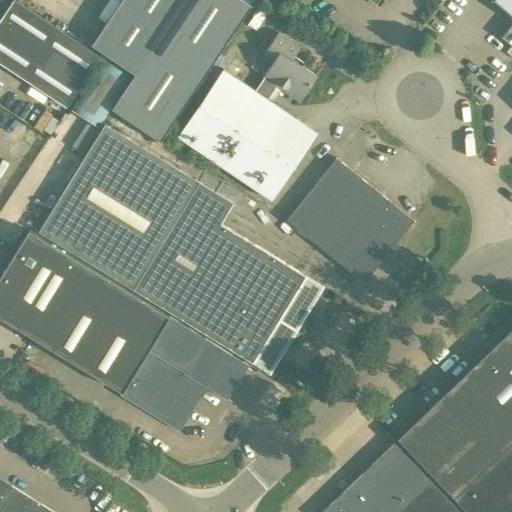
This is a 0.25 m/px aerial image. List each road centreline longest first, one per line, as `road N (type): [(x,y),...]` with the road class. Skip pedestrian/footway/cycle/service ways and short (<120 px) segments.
road 1 (unclassified): [(511,257),(481,263),(418,315),(215,511)]
road 2 (unclassified): [(178,511),(0,396)]
road 3 (unclassified): [(445,73),(406,66),(386,88),(396,126),(435,132)]
road 4 (unclassified): [(511,250),(435,132)]
